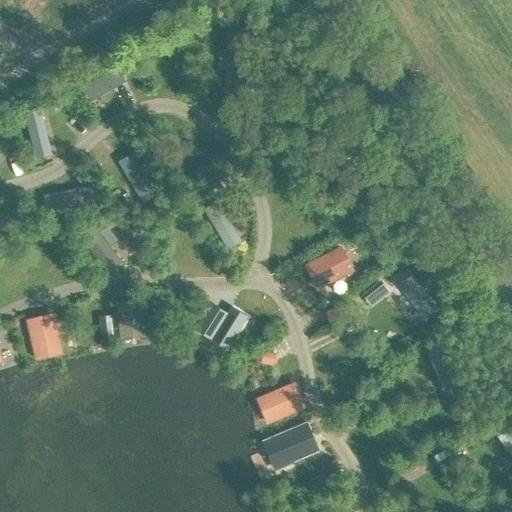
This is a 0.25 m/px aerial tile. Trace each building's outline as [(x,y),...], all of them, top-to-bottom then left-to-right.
[(235,34),(232,94),(251,95),(254,35),(235,34)] [(118,67),(75,89),(83,103),(125,82),(118,67)] [(40,108),(25,112),(34,151),(50,147),(40,108)] [(2,131),(0,132),(0,157),(14,141),(2,131)] [(137,161),(123,169),(143,203),(157,195),(137,161)] [(217,178),(206,185),(213,196),(224,189),(217,178)] [(92,186),(52,194),(56,210),(95,202),(92,186)] [(243,241),(218,200),(203,209),(228,250),(243,241)] [(136,221),(135,234),(148,235),(149,222),(136,221)] [(122,262),(92,224),(78,235),(107,273),(122,262)] [(354,271),(341,245),(304,264),(317,290),(354,271)] [(398,286),(426,320),(439,310),(411,276),(398,286)] [(146,337),(142,299),(115,303),(120,340),(146,337)] [(342,318),(336,306),(324,312),(330,324),(342,318)] [(219,342),(224,334),(240,343),(253,319),(239,311),(233,320),(217,311),(204,334),(219,342)] [(63,354),(54,313),(25,319),(35,361),(63,354)] [(111,315),(99,316),(100,329),(112,328),(111,315)] [(175,316),(175,329),(188,329),(188,316),(175,316)] [(446,345),(431,351),(448,391),(463,385),(446,345)] [(263,350),(260,363),(274,366),(277,353),(263,350)] [(306,408),(295,381),(256,398),(267,425),(306,408)] [(427,416),(380,429),(385,447),(432,434),(427,416)] [(318,450),(306,422),(272,436),(285,464),(318,450)] [(511,423),(498,433),(511,453),(511,423)] [(322,474),(309,480),(314,491),(327,485),(322,474)]
